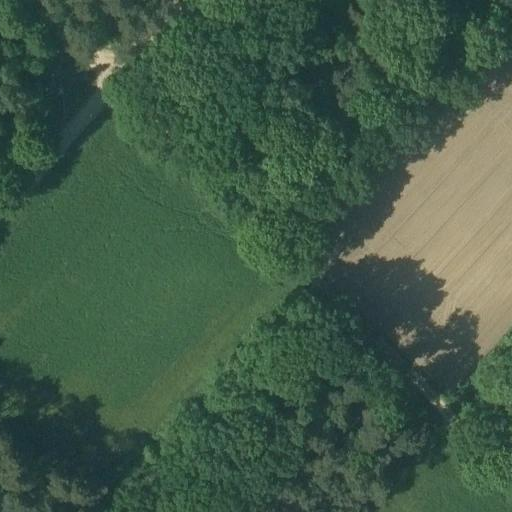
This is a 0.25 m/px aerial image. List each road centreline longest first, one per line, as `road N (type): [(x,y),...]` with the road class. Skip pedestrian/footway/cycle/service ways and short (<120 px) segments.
road 1 (track): [(112,70),(182,153),(452,419)]
road 2 (track): [(0,207),(112,70)]
